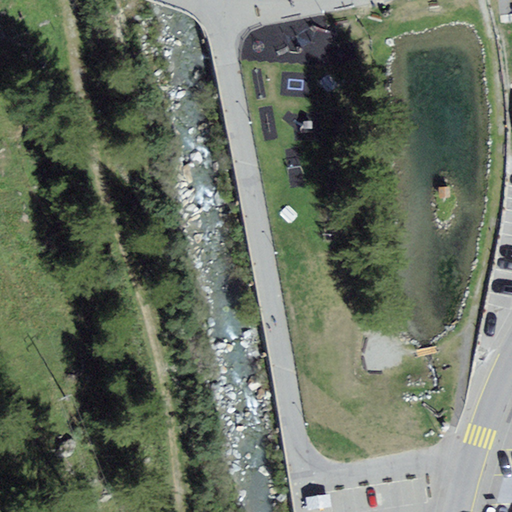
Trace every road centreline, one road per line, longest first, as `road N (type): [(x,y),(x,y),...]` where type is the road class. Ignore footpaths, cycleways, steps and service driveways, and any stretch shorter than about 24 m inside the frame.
road 1 (residential): [(217,4),(301,475),(473,454)]
road 2 (track): [(77,0),(158,364),(180,511)]
